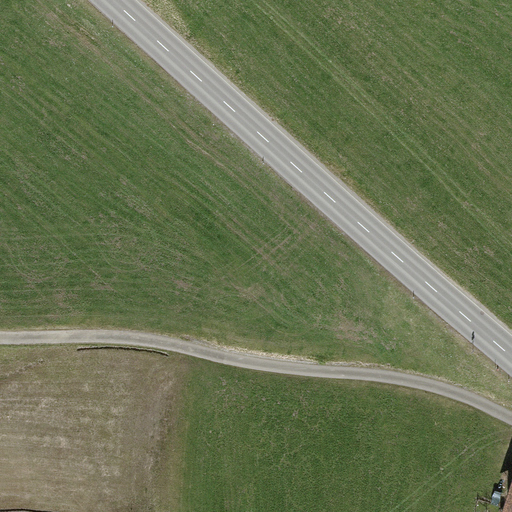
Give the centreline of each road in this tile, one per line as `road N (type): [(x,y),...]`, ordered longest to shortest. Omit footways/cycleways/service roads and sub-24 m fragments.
road 1 (tertiary): [(112,0),(511,355)]
road 2 (track): [(0,337),(133,339),(355,374),(458,394),(511,420)]
